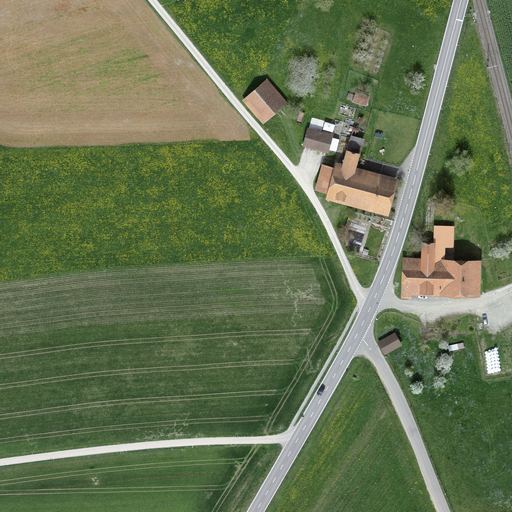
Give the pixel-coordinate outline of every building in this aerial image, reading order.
[(256,115),(263,123),(287,102),(267,79),(248,96),(261,111),(256,115)] [(353,100),(366,104),(368,96),(355,93),(353,100)] [(328,150),(332,137),(308,130),(305,144),(328,150)] [(352,172),(361,139),(350,136),(342,164),(344,164),(342,170),(325,165),(318,190),(386,209),(392,183),(352,172)] [(451,227),(434,227),(434,244),(442,245),(442,244),(450,244),(451,227)] [(474,291),(475,264),(441,263),(442,245),(434,244),(423,244),(422,265),(403,264),(402,297),(410,297),(410,287),(446,288),(446,290),(474,291)] [(384,352),(398,344),(394,336),(379,344),(384,352)]
